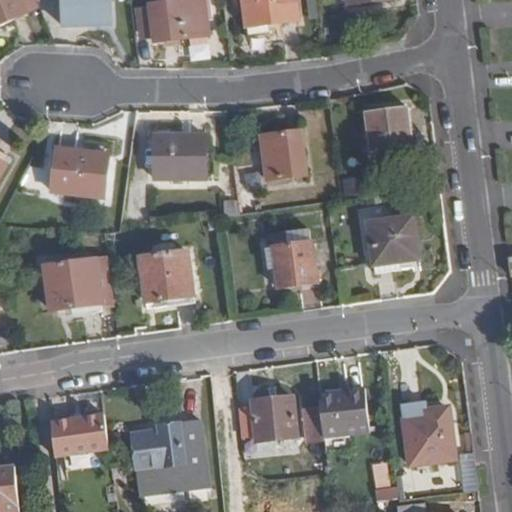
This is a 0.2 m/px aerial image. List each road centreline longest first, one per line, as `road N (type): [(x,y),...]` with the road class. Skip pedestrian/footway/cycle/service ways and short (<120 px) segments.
road 1 (residential): [(0,381),(487,310)]
road 2 (residential): [(454,52),(257,87),(48,87)]
road 3 (residential): [(487,310),(454,52)]
road 4 (residential): [(511,504),(487,310)]
